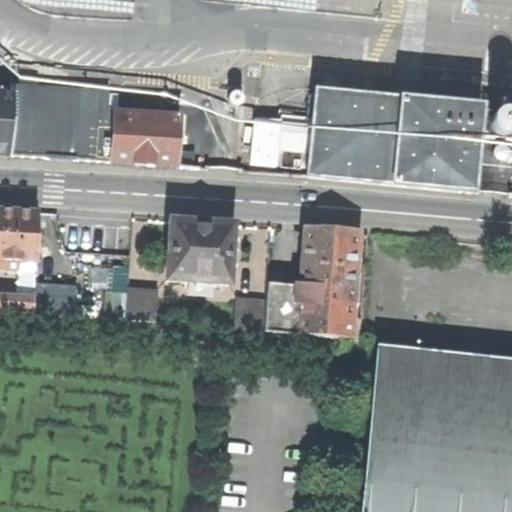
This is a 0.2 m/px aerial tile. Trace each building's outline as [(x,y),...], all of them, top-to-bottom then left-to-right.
[(107,95),(14,89),(13,95),(10,158),(109,164),(112,114),(106,114),(107,95)] [(279,92),(277,114),(305,116),(307,94),(279,92)] [(0,157),(10,158),(13,95),(0,93),(0,157)] [(312,94),(307,177),(391,186),(469,194),(478,110),(399,102),(312,94)] [(198,113),(166,111),(165,118),(183,120),(180,169),(198,171),(201,117),(198,113)] [(183,120),(165,118),(112,114),(109,164),(180,169),(183,120)] [(277,123),(275,152),(303,154),(306,121),(277,119),(277,123)] [(252,121),(249,167),(273,169),(275,152),(277,123),(252,121)] [(0,213),(0,263),(35,266),(38,215),(0,213)] [(232,228),(170,224),(166,283),(228,287),(232,228)] [(306,233),(301,287),(351,291),(355,237),(306,233)] [(301,289),(297,337),(347,341),(349,324),(351,291),(301,287),(301,289)] [(266,295),(266,302),(263,334),(297,337),(301,289),(293,288),(292,297),(266,295)] [(127,290),(125,322),(155,324),(157,292),(127,290)] [(0,312),(34,315),(34,301),(0,298),(0,312)] [(235,300),(233,331),(263,334),(266,302),(235,300)] [(358,324),(349,324),(347,341),(357,342),(358,324)] [(511,511),(511,368),(380,354),(362,511),(511,511)]
